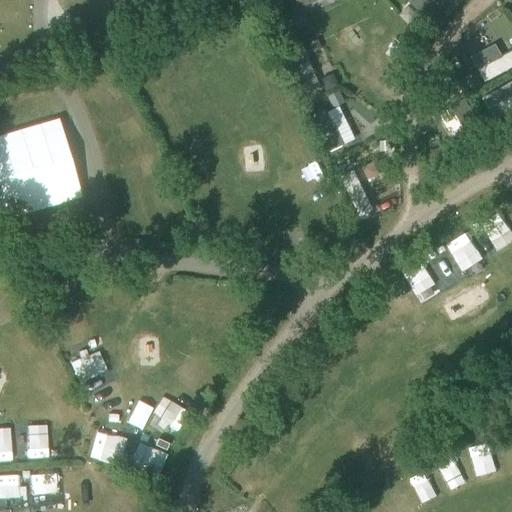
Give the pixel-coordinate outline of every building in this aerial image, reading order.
[(286,0),(291,10),(311,0),(286,0)] [(452,0),(403,0),(400,3),(423,29),(454,2),(452,0)] [(511,60),(501,39),(470,55),(485,83),(511,69),(511,60)] [(287,55),(305,91),(323,82),(306,46),(287,55)] [(139,67),(156,76),(164,62),(147,53),(139,67)] [(52,85),(31,94),(38,114),(60,106),(52,85)] [(130,100),(100,111),(108,132),(138,121),(130,100)] [(328,152),(355,139),(338,104),(311,117),(328,152)] [(123,154),(133,177),(161,164),(151,142),(123,154)] [(360,216),(374,210),(354,169),(340,176),(360,216)] [(127,221),(129,235),(153,232),(151,218),(127,221)] [(60,346),(83,336),(73,314),(51,324),(60,346)] [(99,347),(69,359),(75,376),(106,364),(99,347)] [(61,368),(30,373),(32,387),(63,383),(61,368)] [(93,405),(100,421),(117,414),(110,398),(93,405)] [(22,427),(21,454),(42,455),(42,428),(22,427)] [(351,435),(341,448),(355,459),(366,446),(351,435)] [(511,436),(498,440),(503,460),(511,457),(511,436)] [(495,472),(488,443),(465,449),(473,478),(495,472)] [(443,489),(463,484),(454,456),(435,462),(443,489)] [(238,457),(227,476),(258,493),(269,474),(238,457)] [(428,505),(439,494),(418,472),(407,483),(428,505)] [(388,511),(414,511),(415,511),(396,487),(379,501),(388,511)]
